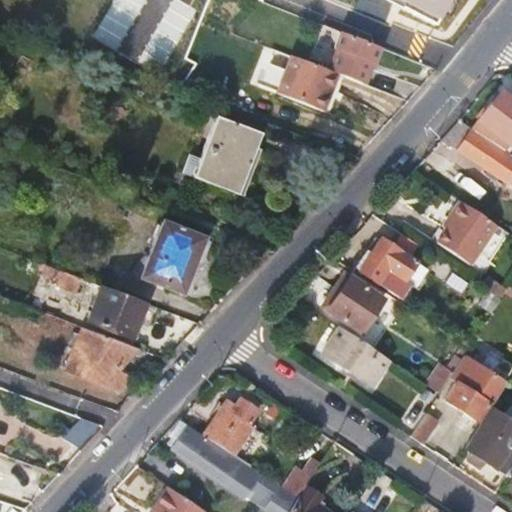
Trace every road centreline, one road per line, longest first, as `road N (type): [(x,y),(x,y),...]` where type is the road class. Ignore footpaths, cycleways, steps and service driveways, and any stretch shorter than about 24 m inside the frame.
road 1 (tertiary): [(220,339),(497,36)]
road 2 (residential): [(486,511),(220,339)]
road 3 (tertiary): [(55,511),(220,339)]
